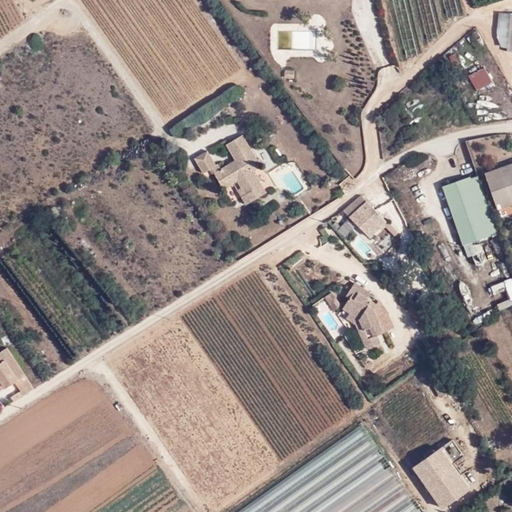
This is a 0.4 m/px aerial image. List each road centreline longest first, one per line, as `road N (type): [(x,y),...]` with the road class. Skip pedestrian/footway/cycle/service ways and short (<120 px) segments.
road 1 (track): [(265,252),(358,388),(357,416),(220,511)]
road 2 (track): [(89,359),(110,374),(206,511)]
road 3 (track): [(357,416),(432,511)]
